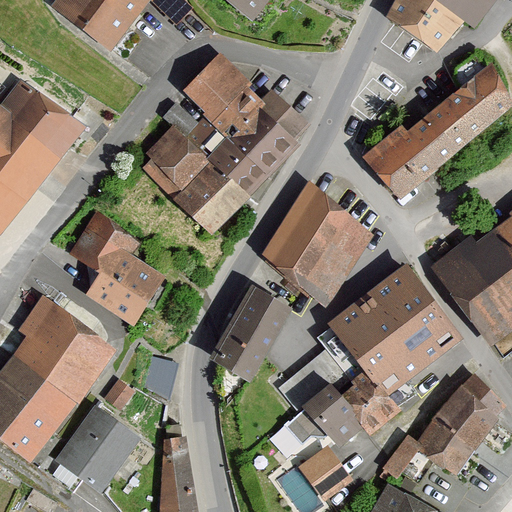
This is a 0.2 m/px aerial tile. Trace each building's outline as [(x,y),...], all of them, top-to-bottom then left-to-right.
[(149,0),(57,0),(51,9),(109,53),(149,0)] [(191,8),(181,0),(154,0),(150,4),(176,26),(191,8)] [(218,0),(246,24),(267,0),(278,0),(280,1),(280,0),(218,0)] [(396,0),(385,20),(436,61),(463,25),(473,33),(497,0),(396,0)] [(176,126),(138,165),(211,235),(301,145),(296,140),(311,124),(273,88),(263,98),(219,54),(179,94),(219,135),(202,152),(176,126)] [(490,64),(363,159),(398,205),(511,109),(490,64)] [(0,107),(0,238),(81,128),(19,82),(0,107)] [(375,233),(307,189),(258,263),(326,307),(375,233)] [(511,207),(432,274),(493,347),(511,330),(511,207)] [(140,244),(95,216),(69,258),(96,275),(81,298),(131,329),(162,279),(130,259),(140,244)] [(427,366),(460,339),(403,268),(306,347),(316,358),(283,385),(336,449),(360,430),(369,440),(440,382),(427,366)] [(292,312),(256,289),(211,362),(247,384),(292,312)] [(0,441),(30,464),(115,354),(42,298),(15,333),(24,340),(0,371),(0,441)] [(172,390),(178,356),(151,352),(145,385),(172,390)] [(498,417),(457,388),(418,445),(405,436),(381,471),(399,484),(419,455),(455,479),(498,417)] [(139,441),(92,408),(52,464),(99,497),(139,441)] [(198,511),(186,438),(163,441),(159,511),(198,511)] [(326,447),(299,468),(324,502),(352,482),(326,447)] [(432,511),(387,487),(373,511),(432,511)]
